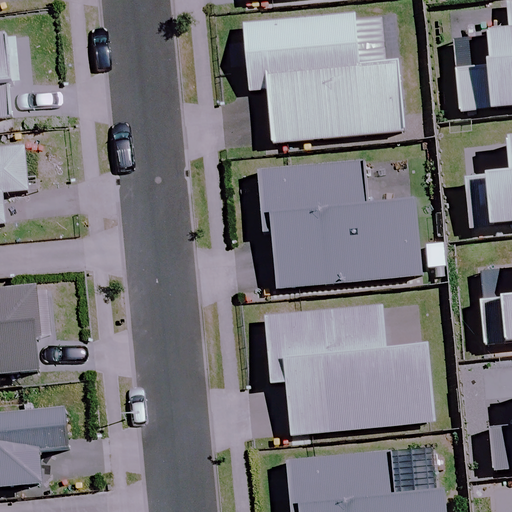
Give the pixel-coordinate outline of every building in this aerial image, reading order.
[(511,5),(504,6),(507,36),(490,37),(493,72),(456,75),(460,118),(511,113),(511,5)] [(405,138),(396,16),(246,27),(251,90),(269,89),(273,148),(405,138)] [(0,129),(11,129),(3,49),(0,49),(0,129)] [(511,143),(508,144),(511,179),(466,183),(471,233),(511,229),(511,143)] [(261,242),(273,241),(278,294),(422,280),(410,161),(267,174),(254,176),(261,242)] [(20,162),(0,163),(0,241),(2,241),(0,218),(0,209),(24,207),(20,162)] [(511,303),(481,306),(485,350),(511,347),(511,303)] [(0,380),(33,377),(26,308),(0,311),(0,380)] [(436,427),(430,349),(390,352),(387,309),(265,320),(271,389),(289,387),(293,439),(436,427)] [(511,368),(483,371),(491,476),(511,474),(511,368)] [(0,431),(0,501),(38,498),(35,460),(66,458),(64,427),(33,429),(0,431)] [(442,511),(436,451),(303,465),(289,466),(294,511),(442,511)]
